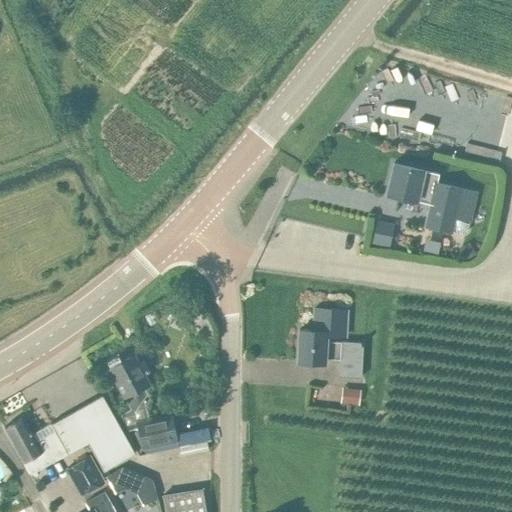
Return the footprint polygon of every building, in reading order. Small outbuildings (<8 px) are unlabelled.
[(439,174),(424,171),(424,169),(393,162),(386,193),(428,203),(423,227),(452,233),(452,232),(463,235),(467,232),(469,222),(471,222),(478,191),(437,182),(439,174)] [(391,243),(396,222),(378,219),(374,239),(391,243)] [(313,329),(299,328),(297,361),(325,362),(325,358),(338,359),(338,376),(361,377),(363,342),(326,341),(327,336),(345,337),(347,311),(314,309),(313,329)] [(150,399),(144,386),(149,383),(134,354),(109,367),(124,396),(130,409),(119,415),(128,431),(137,427),(138,431),(134,432),(137,448),(138,447),(140,453),(154,450),(153,446),(177,441),(172,413),(149,418),(144,402),(150,399)] [(342,387),(340,402),(359,404),(361,389),(342,387)] [(31,474),(68,453),(88,442),(103,470),(135,452),(102,394),(51,423),(50,423),(32,433),(22,416),(4,426),(24,462),(31,474)] [(182,456),(209,450),(207,441),(180,447),(182,456)] [(91,454),(65,468),(81,496),(106,482),(91,454)] [(107,473),(116,489),(126,484),(124,464),(107,473)] [(206,511),(202,488),(162,494),(164,511),(206,511)] [(115,511),(104,491),(85,501),(90,510),(87,511),(115,511)]
